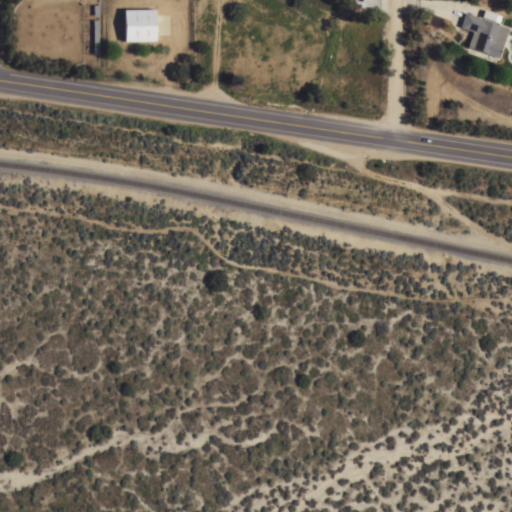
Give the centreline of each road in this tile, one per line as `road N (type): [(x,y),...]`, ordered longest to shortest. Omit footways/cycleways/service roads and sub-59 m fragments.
road 1 (secondary): [(0,80),(511,156)]
road 2 (residential): [(400,139),(398,0)]
